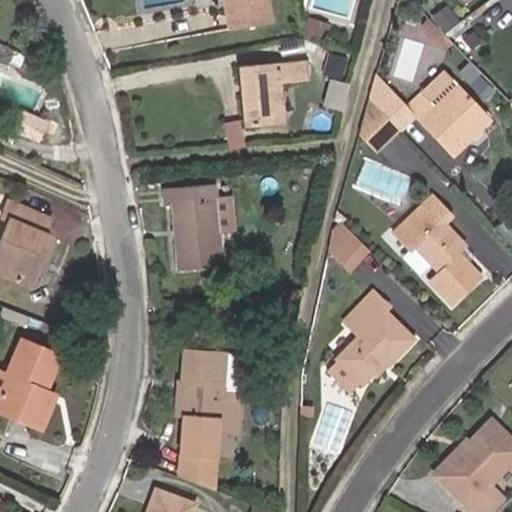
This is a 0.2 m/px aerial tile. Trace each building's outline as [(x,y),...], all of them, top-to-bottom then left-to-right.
[(217,0),(219,9),(227,8),(226,0),(217,0)] [(226,0),(227,8),(230,31),(269,27),(264,0),(226,0)] [(447,0),(427,23),(444,38),(464,15),(447,0)] [(241,68),(245,128),(282,125),(280,84),(307,83),(306,64),(241,68)] [(429,121),(460,156),(498,122),(466,85),(429,121)] [(383,157),(405,134),(377,105),(365,142),(383,157)] [(223,266),(220,230),(217,195),(216,187),(165,189),(166,204),(172,203),(177,269),(223,266)] [(224,196),(217,195),(220,230),(226,229),(224,196)] [(402,236),(418,253),(421,249),(445,275),(438,282),(461,306),(488,280),(466,255),(473,248),(453,228),(461,220),(441,199),(402,236)] [(0,272),(31,285),(39,265),(32,261),(36,253),(43,256),(51,237),(43,234),(49,219),(8,200),(1,217),(7,220),(0,236),(0,272)] [(368,247),(350,229),(336,247),(332,270),(348,284),(368,263),(360,255),(368,247)] [(368,263),(376,255),(368,247),(360,255),(368,263)] [(32,261),(39,265),(43,256),(36,253),(32,261)] [(369,341),(339,374),(360,394),(371,384),(373,385),(393,366),(397,369),(420,345),(392,317),(395,313),(383,301),(355,329),(369,341)] [(28,347),(13,383),(1,415),(50,432),(60,407),(49,402),(52,396),(65,364),(28,347)] [(186,385),(185,416),(196,416),(221,416),(221,427),(242,428),(242,389),(223,389),(225,353),(181,352),(180,384),(186,385)] [(0,381),(0,414),(1,415),(13,383),(1,378),(0,381)] [(174,416),(185,416),(186,385),(180,384),(175,385),(174,416)] [(60,407),(63,400),(52,396),(49,402),(60,407)] [(221,416),(196,416),(195,484),(220,494),(221,427),(221,416)] [(444,482),(474,511),(501,511),(510,503),(498,491),(511,476),(511,438),(500,426),(444,482)] [(191,511),(193,508),(152,493),(146,511),(191,511)] [(254,511),(281,511),(282,509),(257,502),(254,511)]
